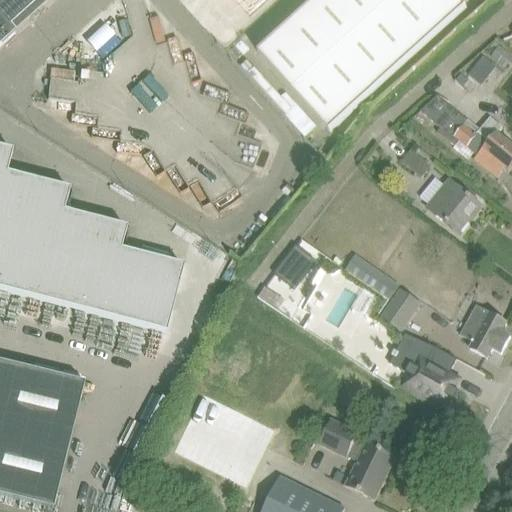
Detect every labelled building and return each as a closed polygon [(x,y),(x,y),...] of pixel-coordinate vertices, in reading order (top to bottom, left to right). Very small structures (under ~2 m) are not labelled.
[(0,0),(0,47),(16,33),(10,27),(24,14),(40,0),(0,0)] [(262,0),(238,0),(250,12),(262,0)] [(317,0),(258,54),(330,133),(469,6),(463,0),(317,0)] [(77,35),(70,43),(87,60),(94,52),(77,35)] [(511,60),(511,57),(500,48),(491,58),(505,70),(511,60)] [(126,54),(120,63),(140,75),(145,66),(126,54)] [(495,67),(483,58),(469,76),(480,86),(495,67)] [(468,122),(438,97),(421,113),(440,130),(437,134),(455,148),(460,142),(479,157),(475,162),(497,179),(505,169),(508,171),(511,166),(511,146),(497,134),(490,143),(479,134),(477,136),(465,126),(468,122)] [(0,149),(0,292),(166,335),(183,268),(121,252),(126,230),(64,213),(70,191),(7,175),(13,153),(0,149)] [(402,163),(421,179),(431,168),(411,152),(402,163)] [(434,179),(419,199),(429,207),(428,210),(458,234),(481,207),(459,189),(458,191),(449,183),(445,188),(434,179)] [(296,248),(275,275),(294,290),(315,263),(296,248)] [(390,301),(347,271),(339,281),(383,311),(390,301)] [(402,332),(420,306),(427,311),(440,290),(426,282),(414,302),(401,292),(383,319),(402,332)] [(493,351),(501,356),(511,338),(502,333),(507,325),(477,308),(462,336),(474,343),(470,350),(488,360),(493,351)] [(390,365),(406,374),(406,375),(408,376),(401,389),(426,404),(445,415),(453,401),(455,402),(455,401),(453,400),(457,393),(459,394),(460,393),(455,391),(461,381),(427,362),(434,349),(434,350),(435,348),(406,336),(396,353),(395,352),(392,356),(394,357),(390,365)] [(0,497),(53,511),(84,385),(0,364),(0,497)] [(359,462),(346,488),(357,494),(375,503),(396,459),(367,445),(367,446),(356,441),(359,436),(341,427),(332,422),(320,446),(347,459),(348,457),(359,462)] [(344,511),(345,510),(280,478),(263,511),(344,511)]
